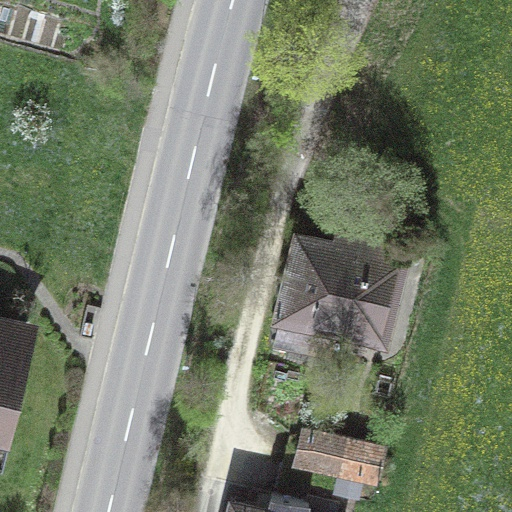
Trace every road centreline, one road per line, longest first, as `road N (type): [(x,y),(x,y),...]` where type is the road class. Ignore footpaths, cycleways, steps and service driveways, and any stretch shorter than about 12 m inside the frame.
road 1 (track): [(210,511),(292,193),(367,28),(371,0)]
road 2 (secondary): [(108,511),(231,0)]
